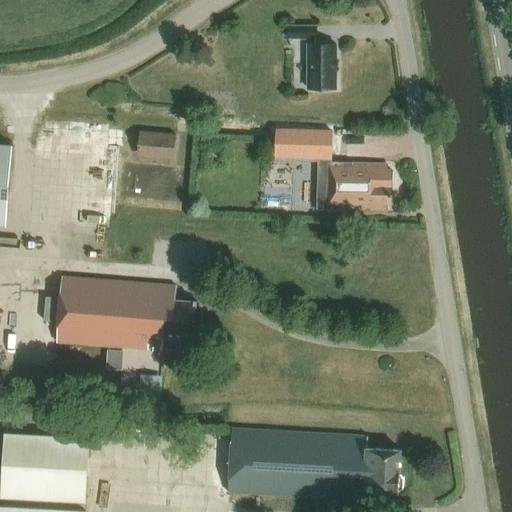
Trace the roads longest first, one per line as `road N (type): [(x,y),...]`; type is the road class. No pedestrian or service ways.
road 1 (unclassified): [(477,511),(393,0)]
road 2 (unclassified): [(218,0),(136,53),(83,72),(0,82)]
